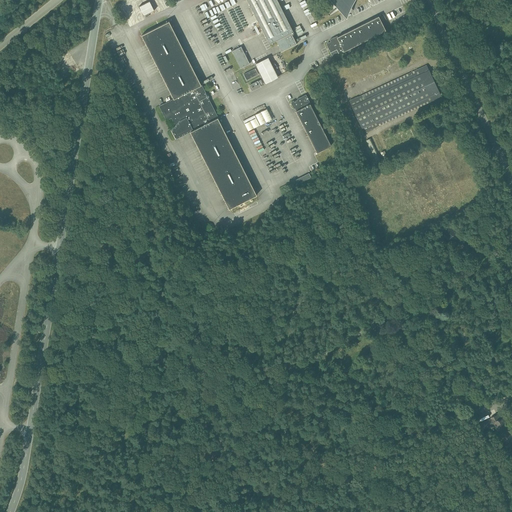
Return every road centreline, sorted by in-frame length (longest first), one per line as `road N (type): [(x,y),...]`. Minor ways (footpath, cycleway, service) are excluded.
road 1 (unclassified): [(14,511),(99,0)]
road 2 (track): [(231,511),(70,162)]
road 3 (unknown): [(5,423),(32,251)]
road 4 (unknown): [(276,88),(306,154),(265,187)]
